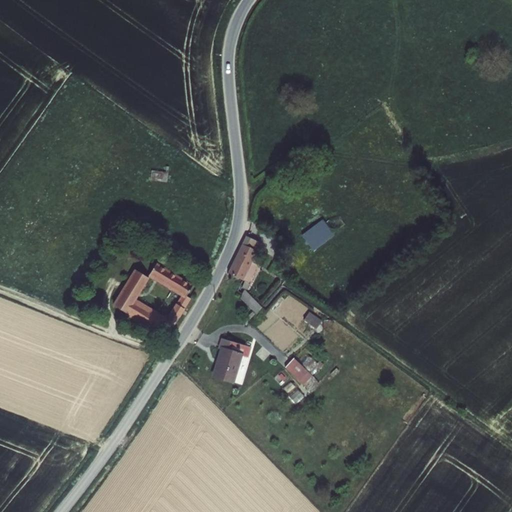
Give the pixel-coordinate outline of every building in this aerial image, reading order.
[(340,221),(330,209),(304,229),(313,241),(340,221)] [(263,235),(248,228),(230,263),(253,273),(260,257),(254,254),(263,235)] [(196,278),(159,255),(152,265),(183,285),(176,294),(186,300),(193,288),(190,287),(196,278)] [(153,270),(138,260),(114,296),(164,327),(172,316),(175,318),(182,306),(173,300),(167,310),(139,292),(153,270)] [(265,298),(247,281),(242,290),(259,305),(265,298)] [(176,294),(173,300),(182,306),(186,300),(176,294)] [(318,327),(323,318),(310,310),(304,319),(318,327)] [(226,334),(223,346),(227,347),(222,372),(242,378),(246,351),(252,353),(254,342),(226,334)] [(295,356),(285,366),(304,384),(314,374),(295,356)] [(275,363),(266,372),(280,388),(290,377),(275,363)]
